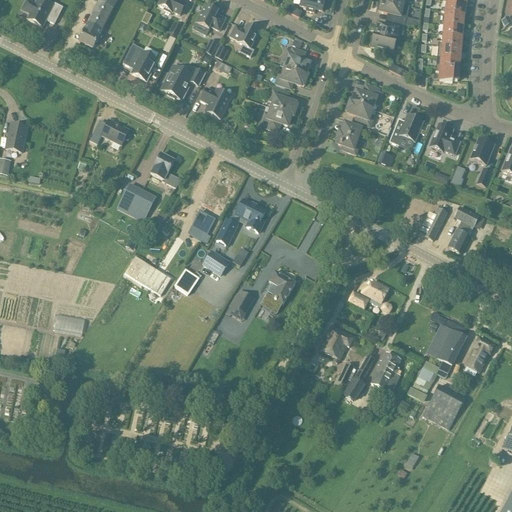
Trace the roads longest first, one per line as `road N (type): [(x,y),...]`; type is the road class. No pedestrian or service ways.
road 1 (tertiary): [(282,184),(0,40)]
road 2 (tertiary): [(511,307),(304,195)]
road 3 (residential): [(487,123),(346,58)]
road 4 (residential): [(333,48),(282,184)]
road 5 (residential): [(304,195),(346,58)]
road 6 (residential): [(487,123),(495,0)]
